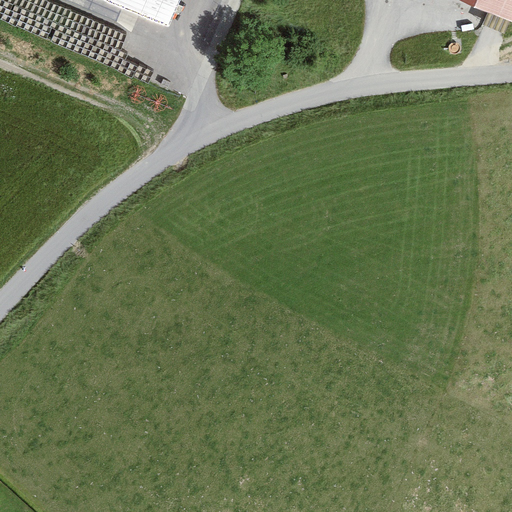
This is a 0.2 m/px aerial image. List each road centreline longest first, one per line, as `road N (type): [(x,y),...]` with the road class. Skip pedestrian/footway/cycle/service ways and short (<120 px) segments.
road 1 (unclassified): [(0,306),(136,173),(195,141),(301,96),(511,73)]
road 2 (track): [(195,141),(215,36),(232,0)]
